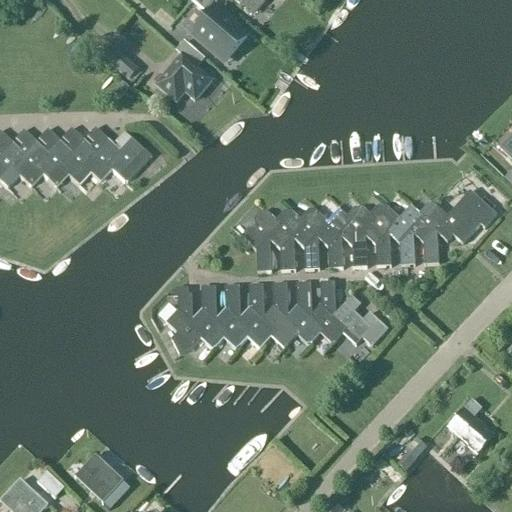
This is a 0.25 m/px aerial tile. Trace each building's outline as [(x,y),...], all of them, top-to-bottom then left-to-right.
[(210,0),(192,0),(190,2),(205,14),(214,3),(210,0)] [(231,0),(243,11),(246,7),(255,15),(267,0),(231,0)] [(248,42),(244,38),(213,12),(193,37),(223,63),(227,66),(248,42)] [(205,62),(184,45),(176,54),(182,60),(157,89),(175,105),(184,95),(194,104),(211,84),(197,72),(205,62)] [(115,52),(106,63),(129,82),(138,72),(115,52)] [(99,187),(111,174),(105,169),(119,154),(114,150),(94,131),(85,140),(92,146),(89,150),(95,155),(81,170),(90,177),(99,187)] [(21,148),(17,152),(23,157),(9,172),(10,173),(30,191),(42,179),(33,171),(47,157),(22,133),(14,142),(21,148)] [(23,157),(17,152),(0,135),(0,183),(10,173),(9,172),(23,157)] [(117,147),(114,150),(119,154),(105,169),(111,174),(123,186),(126,186),(150,161),(123,135),(115,144),(117,147)] [(511,138),(499,152),(511,164),(511,138)] [(34,172),(45,182),(47,183),(58,171),(57,170),(71,156),(66,151),(53,139),(44,148),(50,153),(47,157),(33,171),(34,172)] [(78,190),(90,177),(81,170),(95,155),(89,150),(77,139),(66,151),(71,156),(57,170),(58,171),(78,190)] [(484,232),(497,218),(494,216),(470,194),(447,219),(434,234),(435,234),(447,246),(453,239),(463,248),(466,244),(480,228),(481,229),(484,232)] [(367,271),(366,249),(365,240),(362,237),(376,223),(360,208),(353,210),(346,219),(348,221),(335,235),(352,250),(352,272),(367,271)] [(439,268),(438,251),(437,237),(435,234),(434,234),(447,219),(436,209),(435,208),(423,220),(410,235),(413,238),(423,247),(423,251),(424,268),(439,268)] [(399,248),(400,269),(415,269),(414,247),(413,238),(410,235),(423,220),(411,209),(399,221),(386,236),(399,248)] [(376,271),(391,270),(390,248),(389,239),(386,236),(399,221),(387,210),(376,223),(362,237),(365,240),(375,249),(376,271)] [(318,252),(318,242),(315,239),(328,225),(314,213),(307,212),(299,221),(304,226),(291,240),(294,243),(304,252),(305,274),(319,273),(318,252)] [(342,250),(341,241),(335,235),(348,221),(346,219),(339,212),(328,225),(315,239),(328,251),(329,273),(337,272),(343,272),(342,250)] [(267,216),(261,214),(253,223),(255,229),(243,242),(256,255),(257,276),(271,275),(270,254),(270,244),(267,242),(280,227),(267,216)] [(281,275),(295,275),(295,274),(294,253),(294,243),(291,240),(304,226),(299,221),(291,215),(280,227),(267,242),(270,244),(280,253),(281,275)] [(311,308),(311,286),(296,287),(297,309),(285,322),(299,335),(299,341),(307,347),(312,346),(320,337),(320,338),(323,334),(309,321),(312,318),(311,308)] [(331,347),(336,346),(343,338),(347,333),(332,320),(336,317),(335,307),(334,286),(320,286),(321,308),(309,321),(323,334),(320,338),(331,347)] [(288,319),(288,309),(287,287),(272,288),(273,310),(264,320),(261,323),(275,336),(288,348),(299,335),(285,322),(288,319)] [(263,288),(249,289),(249,311),(237,324),(251,337),(247,343),(260,354),(275,336),(261,323),(264,320),(264,310),(263,288)] [(237,324),(240,320),(240,311),(239,289),(225,290),(225,291),(226,311),(218,320),(217,321),(213,325),(228,338),(224,343),(235,353),(241,350),(247,343),(251,337),(237,324)] [(217,351),(224,343),(228,338),(213,325),(217,321),(216,312),(215,290),(201,291),(202,312),(202,313),(193,322),(189,326),(204,339),(200,344),(211,353),(217,351)] [(171,343),(179,359),(193,352),(200,344),(200,343),(204,339),(189,326),(193,322),(192,313),(192,298),(188,298),(188,291),(173,292),(173,302),(177,301),(178,313),(165,327),(177,337),(171,343)] [(347,333),(343,338),(356,349),(362,342),(372,351),(388,333),(369,316),(363,323),(355,315),(361,308),(352,300),(332,320),(347,333)] [(474,421),(478,416),(487,406),(476,397),(468,406),(447,430),(478,458),(495,439),(474,421)] [(123,485),(123,484),(95,458),(74,481),(102,507),(103,507),(108,511),(110,511),(130,491),(123,485)] [(64,491),(47,475),(37,486),(55,502),(64,491)] [(0,504),(0,505),(7,511),(45,511),(48,509),(20,483),(0,504)]
